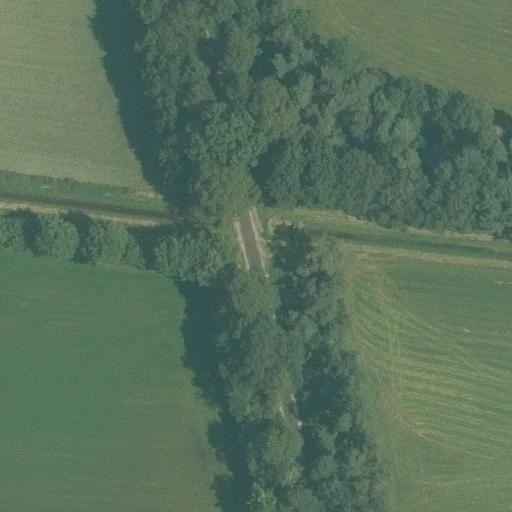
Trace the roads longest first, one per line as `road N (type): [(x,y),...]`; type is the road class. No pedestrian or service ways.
road 1 (unclassified): [(316,511),(191,0)]
road 2 (track): [(0,219),(252,253)]
